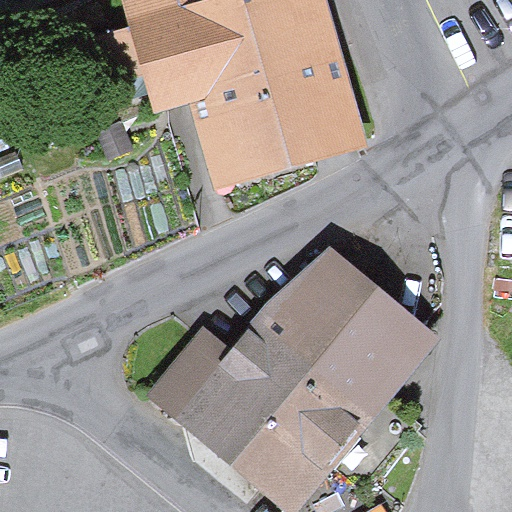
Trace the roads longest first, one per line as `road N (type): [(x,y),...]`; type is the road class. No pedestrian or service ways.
road 1 (tertiary): [(453,128),(21,347)]
road 2 (residential): [(453,128),(462,323),(455,418),(435,511)]
road 3 (residential): [(215,511),(21,347)]
